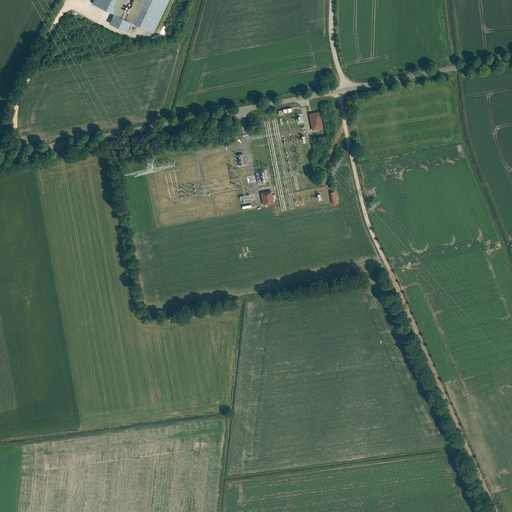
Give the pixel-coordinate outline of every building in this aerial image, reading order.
[(120,16),(127,0),(93,0),(92,3),(114,13),(120,16)] [(134,0),(126,18),(132,21),(154,32),(168,0),(134,0)] [(120,16),(114,13),(109,23),(127,32),(132,21),(126,18),(120,16)] [(310,112),(313,130),(323,128),(320,111),(310,112)] [(272,190),(261,192),(264,206),(275,203),(272,190)] [(253,201),(251,194),(241,196),(242,200),(245,199),(245,203),(253,201)]
